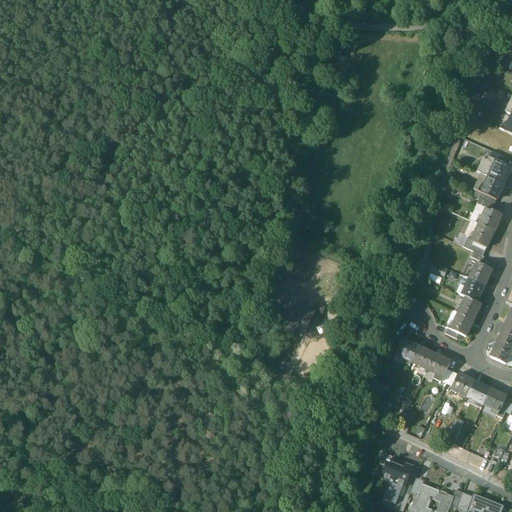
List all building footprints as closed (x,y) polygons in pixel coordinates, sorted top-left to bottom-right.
[(498,0),(489,0),(486,2),(499,29),(510,24),(498,0)] [(510,118),(505,116),(499,129),(511,135),(511,115),(511,116),(510,118)] [(508,160),(491,152),(487,161),(494,164),(495,161),(505,166),(508,160)] [(491,170),(488,177),(503,185),(511,168),(505,166),(495,161),(494,164),(491,170)] [(503,185),(488,177),(480,194),(484,195),(496,201),(503,185)] [(496,201),(484,195),(482,201),(493,206),(496,201)] [(493,206),(482,201),(479,206),(486,209),(491,211),(493,206)] [(491,211),(486,209),(478,225),(494,233),(501,216),(491,211)] [(443,217),(441,226),(449,228),(452,220),(443,217)] [(471,241),(470,241),(486,249),(494,233),(478,225),(471,241)] [(467,239),(462,237),(458,245),(463,248),(467,239)] [(486,249),(470,241),(471,241),(467,239),(463,248),(473,253),(482,257),(486,249)] [(482,257),(473,253),(469,261),(476,264),(476,263),(480,265),(484,258),(482,257)] [(480,265),(476,263),(476,264),(469,280),(484,287),(492,271),(480,265)] [(430,271),(445,277),(448,271),(433,264),(430,271)] [(484,287),(469,280),(461,296),(465,298),(477,303),(484,287)] [(477,303),(465,298),(458,314),(473,322),(481,305),(477,303)] [(314,313),(300,307),(290,327),(304,334),(314,313)] [(473,322),(458,314),(450,330),(458,334),(466,338),(473,322)] [(511,328),(505,326),(497,342),(511,348),(511,328)] [(450,330),(446,329),(444,335),(456,341),(458,334),(450,330)] [(399,340),(391,336),(387,349),(394,352),(399,340)] [(402,340),(394,356),(411,364),(418,348),(402,340)] [(511,351),(511,348),(497,342),(490,358),(505,365),(511,351)] [(434,356),(418,348),(411,364),(427,371),(434,356)] [(450,363),(434,356),(427,371),(435,375),(433,380),(441,383),(441,382),(447,370),(450,363)] [(447,370),(441,382),(447,385),(452,373),(447,370)] [(452,373),(447,385),(452,387),(457,375),(452,373)] [(474,383),(458,375),(457,375),(452,387),(450,391),(466,398),(474,383)] [(490,390),(474,383),(466,398),(482,406),(490,390)] [(506,398),(490,390),(482,406),(499,414),(500,411),(506,398)] [(506,398),(500,411),(505,414),(511,401),(506,398)] [(464,423),(456,420),(450,434),(457,438),(464,423)] [(392,458),(383,454),(379,465),(385,467),(387,462),(390,463),(392,458)] [(390,463),(387,462),(385,467),(380,478),(390,482),(387,491),(386,491),(383,500),(396,505),(403,487),(405,488),(413,468),(404,465),(403,469),(390,463)] [(439,492),(422,485),(418,497),(416,497),(411,509),(417,511),(416,511),(430,511),(431,511),(427,509),(431,500),(435,501),(438,494),(439,492)] [(436,511),(434,511),(431,511),(430,511),(448,511),(450,508),(454,498),(453,497),(446,495),(445,497),(438,494),(435,501),(440,503),(436,511)] [(460,499),(455,510),(460,511),(466,511),(472,498),(462,494),(460,499)] [(460,499),(453,497),(454,498),(450,508),(455,510),(460,499)] [(487,504),(472,498),(466,511),(501,511),(503,508),(488,502),(487,504)]
